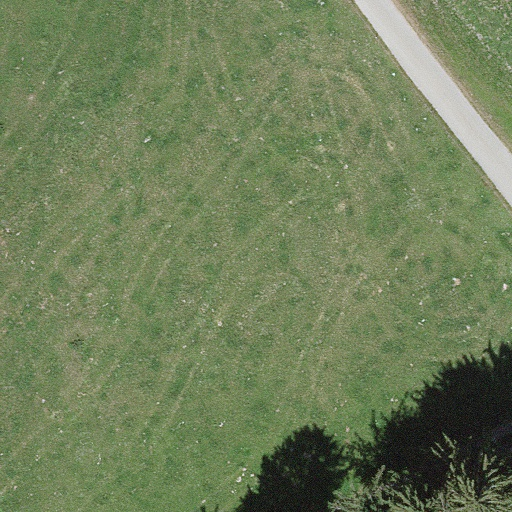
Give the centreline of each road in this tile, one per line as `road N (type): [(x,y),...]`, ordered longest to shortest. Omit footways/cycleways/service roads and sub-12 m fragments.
road 1 (track): [(511,183),(372,0)]
road 2 (track): [(372,511),(511,435)]
